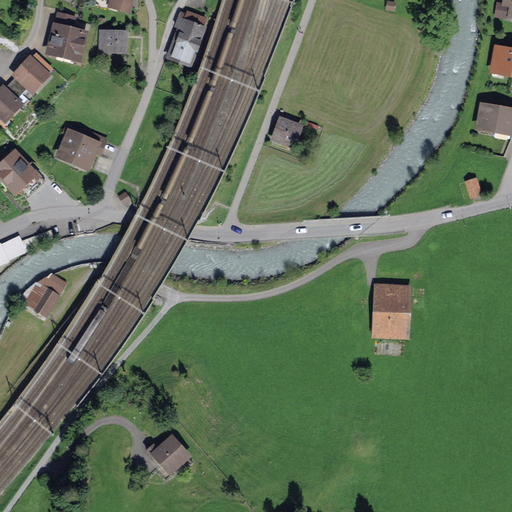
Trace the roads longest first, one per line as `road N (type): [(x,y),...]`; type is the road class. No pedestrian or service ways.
road 1 (residential): [(7,511),(175,297),(276,291),(360,249),(403,246),(426,222)]
road 2 (residential): [(232,234),(312,0)]
road 3 (residential): [(101,214),(156,81)]
road 4 (unclassified): [(232,234),(101,214)]
